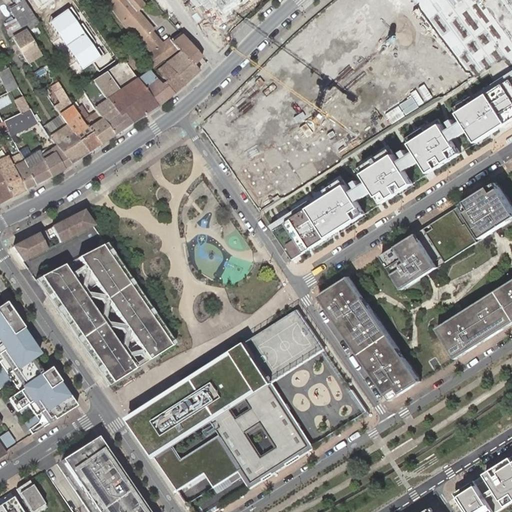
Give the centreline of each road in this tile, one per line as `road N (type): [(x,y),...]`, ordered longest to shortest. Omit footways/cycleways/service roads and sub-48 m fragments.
road 1 (residential): [(298,287),(511,150)]
road 2 (residential): [(177,112),(298,287)]
road 3 (tertiary): [(0,224),(177,112)]
road 4 (residential): [(0,252),(105,409)]
road 5 (residential): [(389,423),(247,511)]
road 6 (residential): [(298,287),(389,423)]
road 7 (residential): [(511,346),(389,423)]
road 8 (residential): [(0,476),(105,409)]
road 9 (residential): [(105,409),(174,511)]
